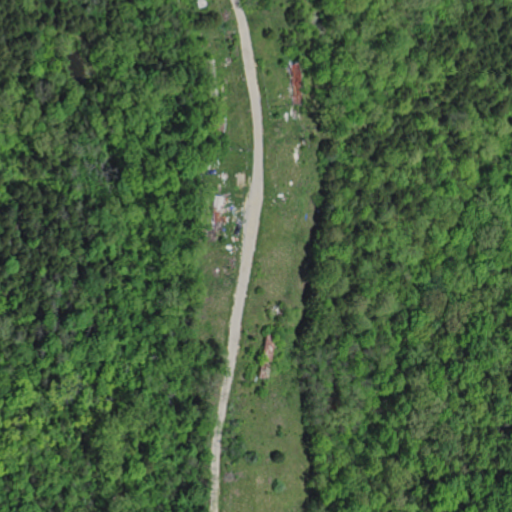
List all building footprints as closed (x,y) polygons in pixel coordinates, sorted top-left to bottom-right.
[(216,95),(212,58),(204,59),(209,96),(216,95)] [(289,104),(286,62),(296,61),(299,103),(289,104)] [(221,141),(225,118),(212,116),(208,139),(221,141)] [(234,185),(235,173),(243,173),(242,186),(234,185)] [(221,196),(212,240),(205,239),(214,195),(221,196)] [(258,377),(265,335),(274,336),(267,379),(258,377)]
